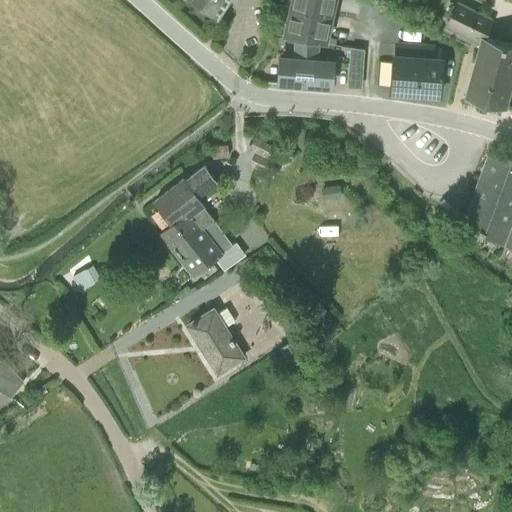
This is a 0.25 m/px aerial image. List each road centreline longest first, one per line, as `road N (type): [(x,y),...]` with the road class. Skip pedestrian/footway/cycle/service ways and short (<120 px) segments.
road 1 (unclassified): [(511,138),(386,108),(259,98),(143,0)]
road 2 (residential): [(148,511),(90,397),(0,319)]
road 3 (track): [(126,463),(156,452),(202,479),(283,493),(322,511)]
